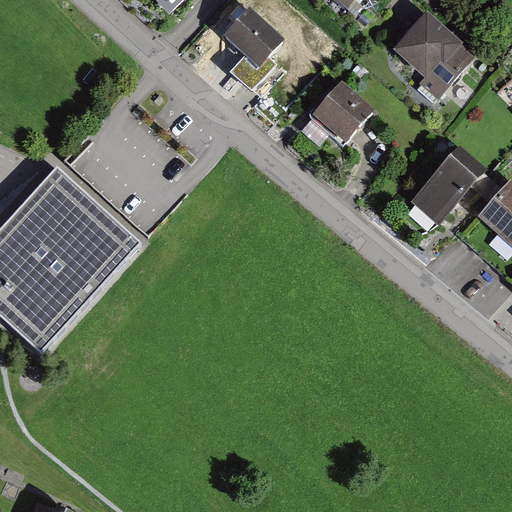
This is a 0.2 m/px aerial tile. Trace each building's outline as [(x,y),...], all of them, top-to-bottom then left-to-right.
[(188,0),(151,0),(169,19),(188,0)] [(336,0),(348,11),(358,0),(336,0)] [(252,13),(226,41),(246,59),(230,76),(253,97),(279,69),(272,62),(287,45),(252,13)] [(478,60),(429,17),(395,55),(424,81),(420,85),(440,103),(478,60)] [(377,115),(343,86),(314,119),(348,149),(377,115)] [(461,150),(412,205),(439,230),(473,191),(486,177),(488,175),(461,150)] [(143,249),(59,172),(0,236),(0,322),(42,360),(143,249)] [(491,207),(504,192),(486,177),(473,191),(491,207)] [(491,207),(478,221),(511,250),(511,183),(504,192),(491,207)]
